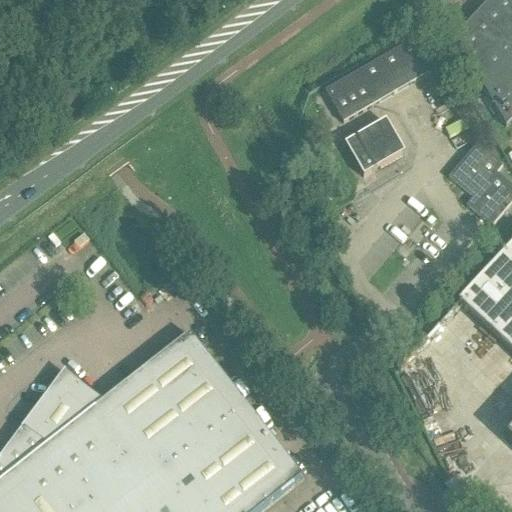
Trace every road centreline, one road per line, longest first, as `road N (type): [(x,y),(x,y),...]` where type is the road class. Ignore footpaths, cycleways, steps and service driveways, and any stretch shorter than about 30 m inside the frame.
road 1 (secondary): [(0,216),(291,0)]
road 2 (unclassified): [(414,511),(333,390),(338,367)]
